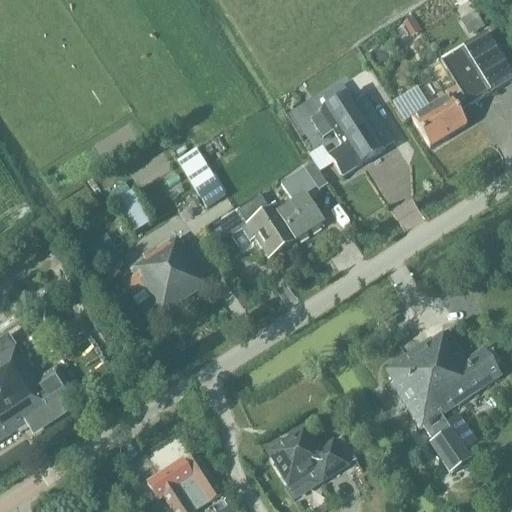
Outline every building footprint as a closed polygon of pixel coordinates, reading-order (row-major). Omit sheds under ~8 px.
[(475,12),(462,20),(472,35),(484,28),(475,12)] [(466,110),(466,111),(511,83),(511,76),(486,36),(439,65),(458,97),(448,103),(446,100),(410,122),(428,151),(464,129),(456,116),(466,110)] [(391,101),(401,119),(426,104),(416,86),(391,101)] [(332,107),(346,99),(341,91),(328,100),(332,107)] [(347,98),(346,99),(332,107),(309,122),(322,142),(332,136),(341,150),(327,159),(332,166),(340,180),(355,171),(356,172),(384,154),(383,153),(393,146),(364,99),(353,106),(347,98)] [(310,156),(307,158),(313,167),(318,175),(332,166),(327,159),(321,149),(310,156)] [(224,199),(195,150),(176,162),(206,211),(224,199)] [(313,167),(304,173),(318,196),(327,190),(318,175),(313,167)] [(291,209),(276,218),(293,246),(320,229),(305,204),(318,196),(304,173),(279,189),(291,209)] [(131,239),(150,228),(131,196),(112,207),(131,239)] [(267,209),(270,213),(274,219),(277,217),(281,214),(274,204),(271,206),(267,209)] [(341,229),(348,224),(337,205),(329,210),(341,229)] [(268,214),(253,223),(241,231),(250,245),(255,242),(269,263),(291,249),(268,214)] [(105,235),(87,245),(101,270),(118,260),(105,235)] [(122,289),(135,309),(147,327),(206,288),(175,242),(143,263),(144,265),(129,274),(133,280),(121,287),(122,289)] [(48,245),(46,256),(55,257),(56,246),(48,245)] [(39,256),(36,251),(31,254),(31,253),(24,257),(24,258),(19,261),(22,266),(27,263),(28,264),(35,260),(34,259),(39,256)] [(420,433),(479,393),(501,379),(483,351),(466,363),(447,335),(431,345),(430,343),(384,374),(392,385),(384,391),(389,399),(395,395),(420,433)] [(0,444),(72,398),(55,372),(35,385),(6,339),(0,342),(0,444)] [(476,444),(458,416),(437,430),(455,457),(476,444)] [(303,434),(269,456),(279,471),(278,472),(288,488),(315,471),(323,483),(347,468),(333,445),(316,456),(303,434)] [(169,511),(199,511),(223,497),(197,457),(183,466),(180,462),(147,484),(158,503),(162,500),(169,511)]
